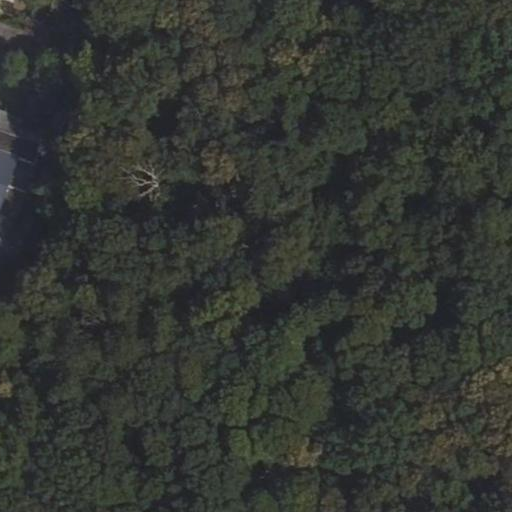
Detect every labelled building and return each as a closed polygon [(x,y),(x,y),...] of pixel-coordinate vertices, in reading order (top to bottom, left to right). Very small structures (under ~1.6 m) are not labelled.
[(28,18),(22,33),(75,52),(76,51),(81,36),(28,18)] [(75,52),(22,33),(0,24),(0,42),(70,67),(75,52)] [(0,96),(3,98),(0,106),(0,130),(42,146),(63,88),(7,68),(0,86),(0,96)] [(42,146),(0,130),(0,236),(0,237),(9,240),(42,146)] [(0,267),(9,240),(0,237),(0,267)]
